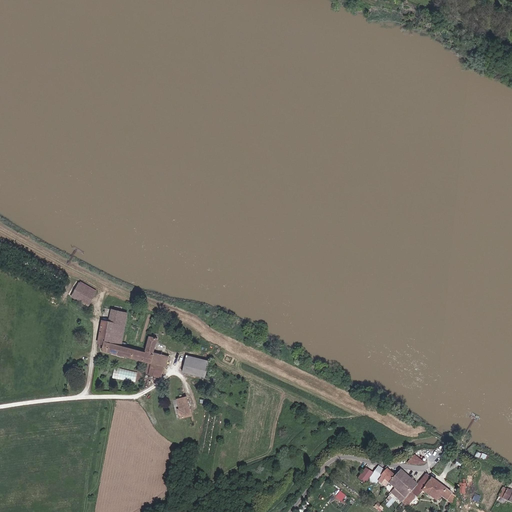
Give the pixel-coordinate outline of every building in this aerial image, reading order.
[(97,286),(80,277),(73,290),(89,300),(97,286)] [(115,304),(113,311),(121,313),(123,306),(115,304)] [(121,313),(113,311),(112,316),(111,318),(107,335),(122,340),(123,336),(130,310),(130,309),(123,306),(121,313)] [(103,345),(150,358),(153,346),(145,344),(144,346),(122,340),(107,335),(111,318),(112,316),(104,314),(98,337),(99,337),(104,339),(103,343),(103,345)] [(149,331),(145,344),(153,346),(155,346),(158,334),(149,331)] [(168,350),(155,346),(153,346),(150,358),(151,359),(148,370),(157,372),(160,361),(165,362),(168,350)] [(208,362),(186,355),(182,368),(204,375),(208,362)] [(115,367),(113,377),(136,381),(138,371),(115,367)] [(175,404),(177,414),(188,412),(184,392),(175,394),(177,403),(175,404)] [(477,455),(486,459),(489,454),(479,450),(477,455)] [(364,467),(356,476),(356,477),(363,482),(364,481),(366,479),(373,485),(376,482),(379,484),(383,480),(388,485),(395,477),(383,467),(381,469),(377,466),(375,469),(371,473),(364,467)] [(388,485),(396,484),(400,482),(409,472),(410,471),(404,466),(395,477),(388,485)] [(411,491),(410,492),(409,493),(408,494),(410,496),(411,497),(418,490),(421,492),(423,490),(424,489),(424,488),(426,486),(432,490),(431,492),(436,496),(437,494),(438,495),(439,496),(439,495),(442,491),(454,500),(455,498),(455,496),(457,488),(457,487),(457,486),(455,485),(452,487),(429,469),(428,471),(426,473),(421,478),(421,479),(420,480),(419,481),(417,484),(413,488),(411,491)] [(420,480),(410,471),(409,472),(400,482),(396,484),(406,492),(407,490),(410,492),(411,491),(413,488),(417,484),(419,481),(420,480)] [(389,494),(401,504),(402,503),(406,496),(404,494),(406,492),(396,484),(389,494)] [(340,490),(336,496),(342,501),(346,495),(340,490)] [(410,496),(408,494),(406,496),(402,503),(409,499),(411,497),(410,496)]
